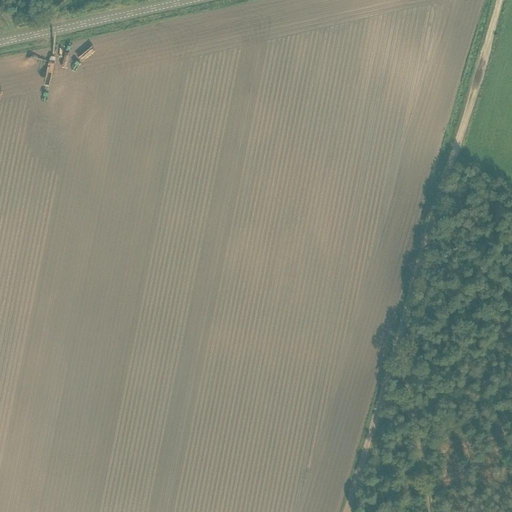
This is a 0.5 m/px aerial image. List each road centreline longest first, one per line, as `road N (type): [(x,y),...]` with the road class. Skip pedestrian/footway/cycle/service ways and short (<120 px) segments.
road 1 (track): [(500,0),(347,511)]
road 2 (tertiary): [(0,42),(192,0)]
